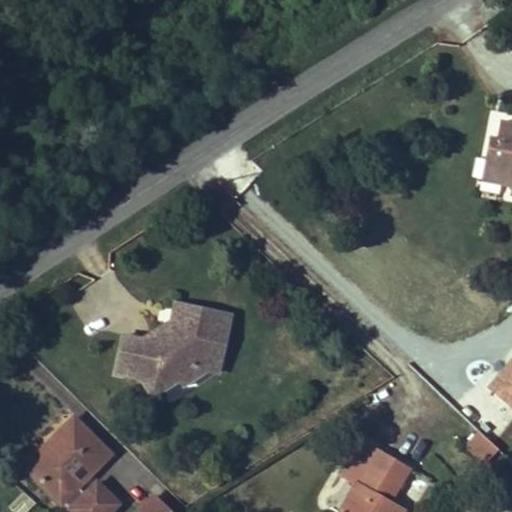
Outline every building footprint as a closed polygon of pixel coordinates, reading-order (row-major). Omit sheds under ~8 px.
[(511,124),(501,123),(497,140),(490,139),(486,161),(502,164),(499,183),(509,185),(511,189),(511,124)] [(499,183),(502,164),(486,161),(482,179),(499,183)] [(218,373),(230,315),(208,310),(207,313),(192,309),(192,307),(175,304),(170,323),(175,330),(166,335),(159,334),(148,341),(144,340),(124,336),(116,374),(140,379),(152,398),(179,381),(181,379),(178,375),(191,367),(209,371),(218,373)] [(166,335),(175,330),(170,323),(144,340),(148,341),(159,334),(166,335)] [(511,356),(510,356),(485,388),(511,408),(511,356)] [(183,388),(209,371),(191,367),(178,375),(181,379),(179,381),(183,388)] [(78,487),(110,454),(74,418),(24,467),(61,504),(63,502),(72,511),(110,511),(118,504),(96,483),(85,494),(78,487)] [(483,463),(497,449),(479,432),(466,446),(483,463)] [(359,485),(379,452),(361,442),(341,475),(357,484),(359,485)] [(402,511),(403,511),(389,503),(409,469),(379,452),(359,485),(357,484),(343,508),(349,511),(402,511)] [(168,511),(153,497),(139,511),(140,511),(168,511)]
